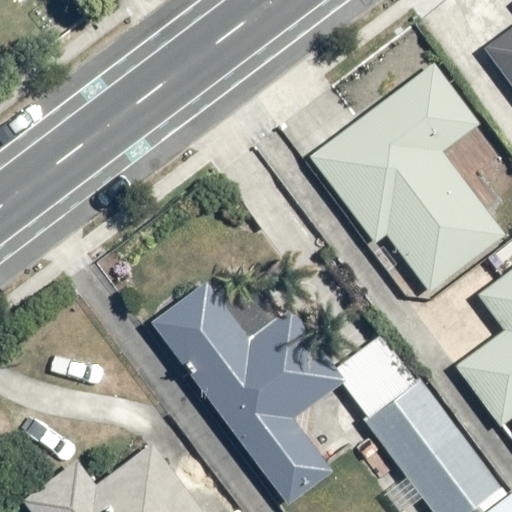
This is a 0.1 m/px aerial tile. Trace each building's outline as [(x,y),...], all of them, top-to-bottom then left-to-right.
[(511,29),(487,45),(511,77),(511,29)] [(489,123),(443,64),(317,151),(383,243),(396,238),(437,295),(508,236),(453,147),(489,123)] [(511,269),(482,288),(511,327),(464,363),(509,424),(511,422),(511,269)] [(351,385),(441,511),(475,511),(509,487),(431,377),(425,382),(392,332),(348,367),(303,306),(258,333),(218,282),(161,321),(296,502),(343,471),(312,427),(315,410),(351,385)] [(85,459),(33,499),(42,511),(217,511),(161,438),(106,480),(85,459)]
